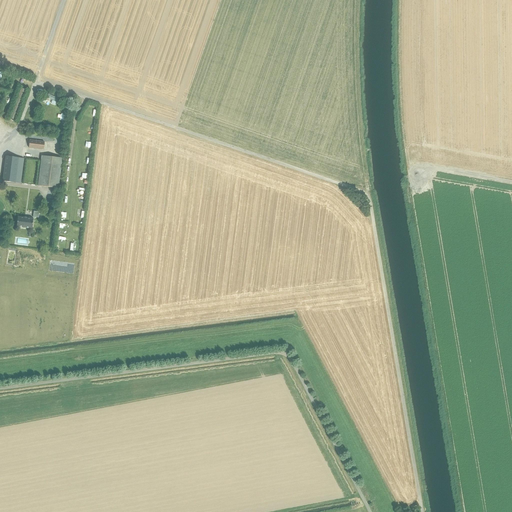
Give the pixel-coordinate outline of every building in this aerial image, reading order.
[(48,94),(46,98),(52,100),(51,103),(55,105),(56,102),(58,98),(48,94)] [(44,150),(45,142),(30,141),(30,148),(44,150)] [(21,184),(24,159),(6,156),(3,181),(21,184)] [(59,189),(62,159),(43,156),(39,186),(59,189)] [(81,222),(83,215),(75,213),(73,220),(81,222)] [(32,229),(33,219),(18,217),(17,227),(32,229)]
